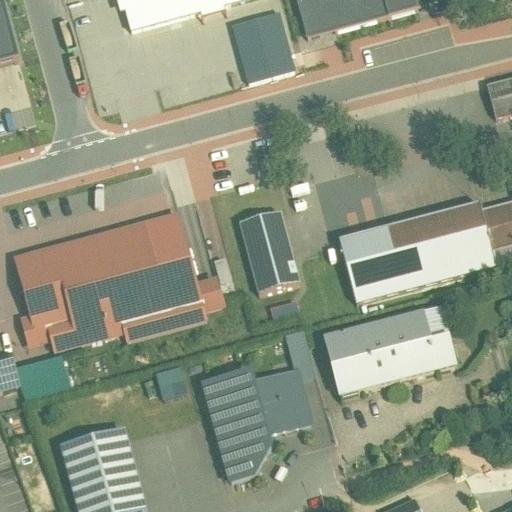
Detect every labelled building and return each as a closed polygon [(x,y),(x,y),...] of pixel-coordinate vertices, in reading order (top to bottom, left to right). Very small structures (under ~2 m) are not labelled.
[(0,0),(0,72),(19,67),(0,0)] [(267,0),(121,0),(132,37),(212,15),(267,0)] [(295,0),(306,37),(333,30),(335,37),(418,15),(414,0),(295,0)] [(511,0),(475,0),(494,11),(498,4),(511,0)] [(511,85),(488,92),(497,125),(511,121),(511,85)] [(481,211),(342,248),(359,311),(498,274),(493,256),(511,250),(511,210),(482,218),(481,211)] [(282,219),(241,230),(260,302),(301,291),(282,219)] [(179,222),(16,267),(32,325),(35,339),(48,335),(51,347),(54,357),(125,338),(225,311),(218,288),(198,293),(179,222)] [(442,316),(424,321),(439,379),(457,374),(442,316)] [(424,321),(326,346),(341,404),(439,379),(424,321)] [(48,335),(35,339),(32,325),(22,327),(29,353),(51,347),(48,335)] [(12,359),(0,362),(0,398),(22,392),(12,359)] [(160,380),(166,408),(192,402),(185,375),(160,380)] [(252,379),(205,392),(232,489),(255,483),(272,453),(255,390),(252,379)] [(277,384),(255,390),(269,441),(312,429),(300,386),(279,392),(277,384)] [(145,511),(125,438),(64,455),(79,511),(145,511)]
